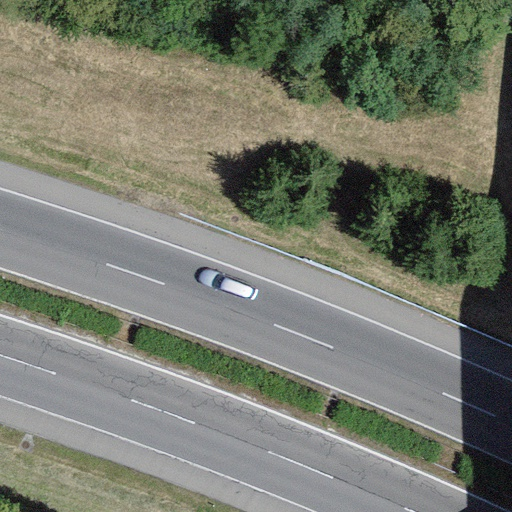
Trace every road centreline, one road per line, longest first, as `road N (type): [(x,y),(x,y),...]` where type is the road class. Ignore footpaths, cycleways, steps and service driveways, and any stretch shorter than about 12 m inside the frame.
road 1 (motorway): [(511,425),(294,332),(0,230)]
road 2 (motorway): [(0,356),(251,444),(412,511)]
